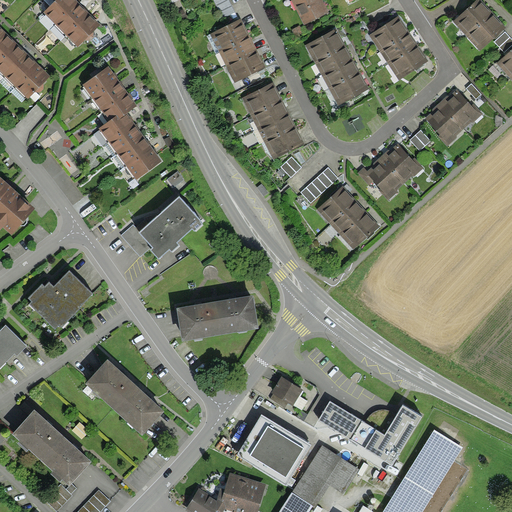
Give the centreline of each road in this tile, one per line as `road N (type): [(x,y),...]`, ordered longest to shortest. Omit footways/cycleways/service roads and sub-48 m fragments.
road 1 (secondary): [(316,301),(225,186),(136,0)]
road 2 (residential): [(255,0),(325,139),(339,145),(369,138),(448,71),(446,55)]
road 3 (secondary): [(511,425),(406,367),(316,301)]
road 4 (residential): [(137,307),(0,403)]
road 5 (residential): [(226,410),(316,301)]
road 6 (residential): [(226,410),(179,367),(137,307)]
road 7 (residential): [(137,511),(226,410)]
road 8 (residential): [(79,226),(0,131)]
